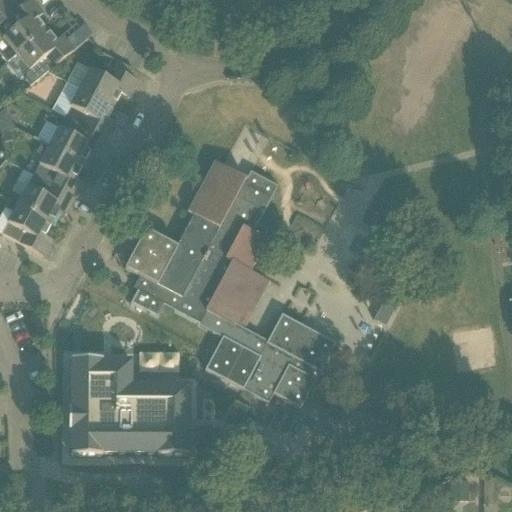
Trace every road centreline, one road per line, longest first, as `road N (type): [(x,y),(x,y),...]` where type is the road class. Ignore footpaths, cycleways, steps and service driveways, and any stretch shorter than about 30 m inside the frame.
road 1 (residential): [(0,288),(73,275),(188,70)]
road 2 (residential): [(188,70),(299,69),(330,51),(369,0)]
road 3 (residential): [(34,511),(0,321)]
road 4 (residential): [(188,70),(78,0)]
